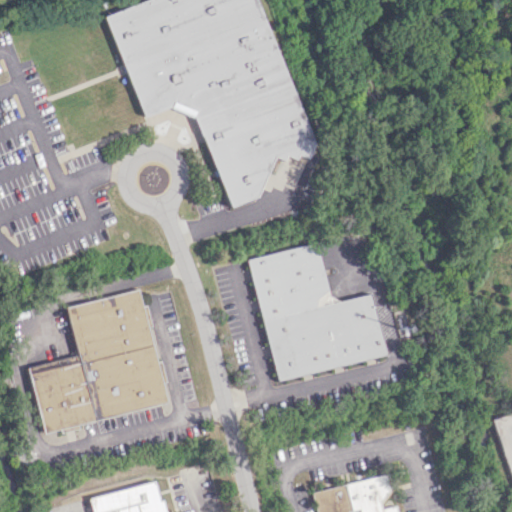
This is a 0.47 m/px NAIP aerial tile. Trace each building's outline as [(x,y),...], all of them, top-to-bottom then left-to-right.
[(139,0),(105,12),(141,118),(168,108),(195,118),(226,207),(256,197),(270,156),(278,159),(286,157),(290,158),(297,156),(304,159),(308,149),(256,0),(139,0)] [(247,258),(274,379),(381,356),(367,293),(328,301),(315,243),(247,258)] [(164,404),(139,289),(64,306),(75,355),(24,366),(38,431),(164,404)] [(397,511),(396,505),(381,508),(380,504),(394,475),(394,472),(345,482),(350,506),(361,511),(360,511),(347,511),(347,509),(332,511),(397,511)] [(87,496),(91,511),(168,511),(161,480),(87,496)]
